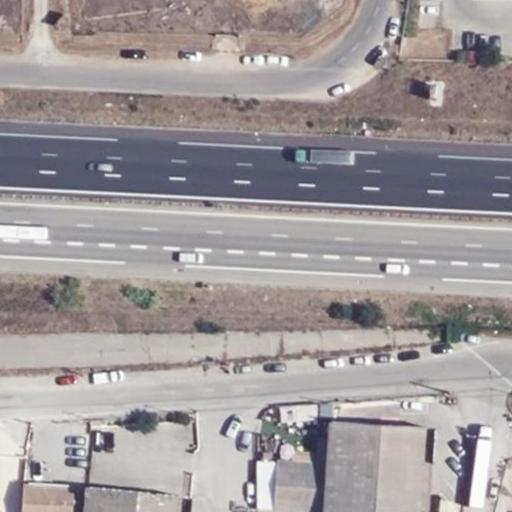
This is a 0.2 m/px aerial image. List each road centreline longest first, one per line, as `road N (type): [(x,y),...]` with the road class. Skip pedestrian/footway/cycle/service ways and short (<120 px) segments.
road 1 (residential): [(511,362),(0,399)]
road 2 (motorway): [(511,187),(0,161)]
road 3 (motorway): [(0,221),(511,246)]
road 4 (unclassified): [(377,0),(370,43),(347,69),(288,88),(0,76)]
